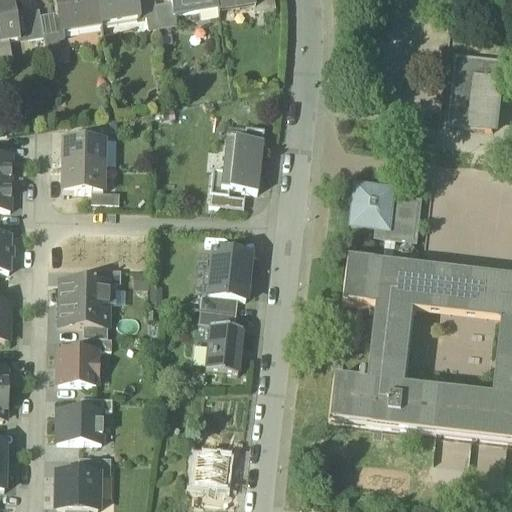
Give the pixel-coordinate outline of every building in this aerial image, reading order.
[(99,30),(99,27),(94,0),(56,0),(51,1),(55,21),(57,20),(61,45),(62,45),(61,36),(99,30)] [(134,0),(94,0),(99,27),(112,25),(113,28),(138,24),(137,14),(135,5),(134,0)] [(217,14),(216,9),(214,0),(168,0),(170,8),(172,21),(174,21),(175,21),(175,20),(198,16),(199,24),(218,21),(217,14)] [(214,0),(216,9),(217,14),(236,11),(237,14),(254,12),(251,0),(214,0)] [(251,0),(254,12),(255,22),(271,20),(267,0),(251,0)] [(135,5),(137,14),(143,13),(155,11),(153,2),(135,5)] [(12,8),(0,9),(0,47),(6,47),(18,45),(14,22),(12,8)] [(155,11),(159,35),(176,32),(174,21),(172,21),(170,8),(155,11)] [(147,36),(159,35),(155,11),(143,13),(147,36)] [(24,20),(28,45),(42,42),(38,16),(24,18),(24,20)] [(43,44),(47,69),(61,67),(56,41),(43,44)] [(0,68),(9,67),(6,47),(0,47),(0,68)] [(484,135),(493,136),(499,82),(507,83),(509,67),(456,60),(448,132),(484,136),(484,135)] [(228,196),(256,199),(263,137),(244,135),(243,147),(225,145),(222,177),(212,175),(210,194),(228,196)] [(62,146),(62,172),(102,173),(103,147),(91,147),(91,146),(74,146),(62,146)] [(0,189),(10,190),(10,161),(2,161),(0,161),(0,189)] [(102,199),(102,173),(62,172),(61,198),(90,199),(102,199)] [(0,217),(9,218),(10,190),(0,189),(0,217)] [(384,269),(392,270),(395,244),(414,246),(419,208),(392,205),(393,196),(354,192),(350,230),(374,233),(373,242),(387,243),(384,269)] [(208,212),(219,213),(220,202),(227,203),(228,202),(228,196),(210,194),(208,212)] [(118,200),(102,199),(90,199),(90,211),(118,211),(118,200)] [(219,213),(242,216),(244,204),(228,202),(227,203),(220,202),(219,213)] [(0,279),(7,280),(8,242),(0,241),(0,279)] [(236,306),(244,307),(249,261),(212,257),(207,302),(207,303),(236,306)] [(414,317),(415,317),(420,274),(392,270),(384,269),(346,265),(341,308),(378,312),(414,317)] [(511,284),(420,274),(415,317),(503,327),(511,327),(511,284)] [(108,290),(120,291),(120,277),(90,277),(89,289),(108,289),(108,290)] [(83,333),(107,333),(108,290),(108,289),(89,289),(60,288),(59,332),(83,333)] [(199,317),(234,321),(235,321),(236,306),(207,303),(207,302),(200,302),(199,317)] [(370,388),(405,392),(414,317),(378,312),(370,388)] [(233,335),(234,321),(199,317),(198,331),(209,332),(233,335)] [(511,327),(503,327),(495,402),(511,404),(511,327)] [(204,378),(236,381),(241,336),(233,335),(209,332),(204,378)] [(82,345),(106,345),(107,333),(83,333),(82,345)] [(82,345),(82,357),(96,357),(110,358),(110,346),(106,345),(82,345)] [(57,392),(95,392),(96,357),(82,357),(58,357),(57,392)] [(511,404),(495,402),(405,392),(370,388),(332,384),(327,427),(511,447),(511,404)] [(101,417),(111,418),(111,405),(79,405),(79,417),(101,417)] [(56,450),(100,451),(101,417),(79,417),(56,416),(56,450)] [(219,464),(219,463),(221,447),(197,445),(195,461),(219,464)] [(195,461),(191,491),(223,495),(227,464),(219,463),(219,464),(195,461)] [(97,483),(109,483),(110,465),(78,465),(77,481),(97,481),(97,483)] [(96,511),(97,483),(97,481),(77,481),(55,480),(54,511),(96,511)]
